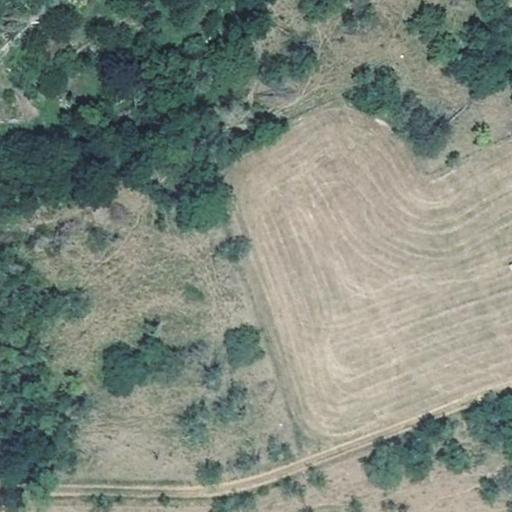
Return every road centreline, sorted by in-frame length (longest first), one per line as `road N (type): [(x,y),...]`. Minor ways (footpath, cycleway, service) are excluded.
road 1 (track): [(511,392),(236,487),(0,492)]
road 2 (track): [(0,176),(200,62),(236,0)]
